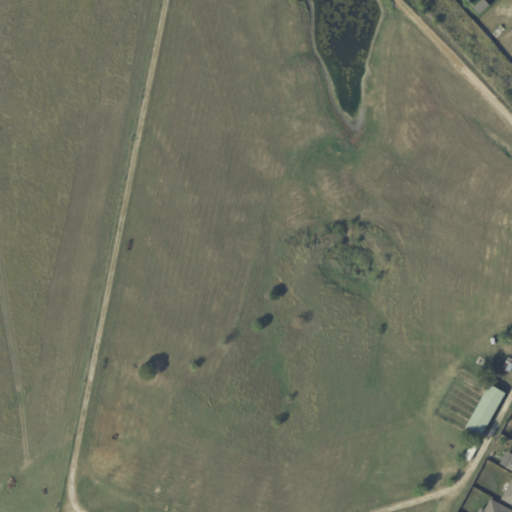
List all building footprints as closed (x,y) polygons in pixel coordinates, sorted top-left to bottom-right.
[(473,7),(480,0),(484,0),(489,5),(479,14),(473,7)] [(511,361),(511,369),(509,376),(501,372),(507,360),(511,361)] [(504,397),(480,439),(465,430),(489,388),(504,397)] [(478,450),(470,463),(464,459),(472,446),(478,450)] [(511,477),(511,505),(500,499),(511,477)] [(511,511),(479,511),(480,510),(485,511),(491,501),(511,511)]
